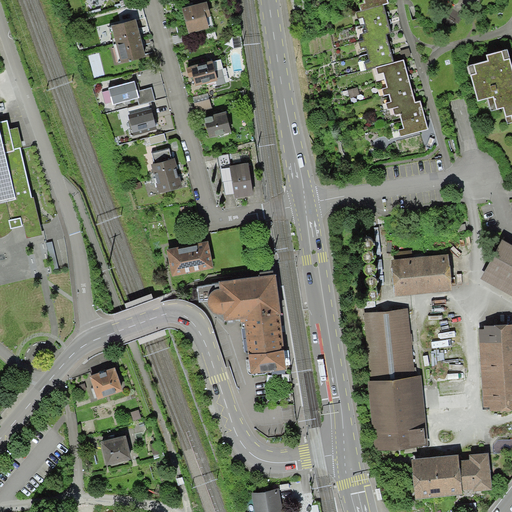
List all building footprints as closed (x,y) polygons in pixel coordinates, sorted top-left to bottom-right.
[(362,0),(365,9),(389,3),(388,0),(362,0)] [(183,9),(191,36),(214,30),(206,3),(183,9)] [(136,19),(112,26),(117,46),(141,39),(136,19)] [(241,35),(233,36),(234,47),(243,46),(241,35)] [(117,46),(122,64),(146,57),(141,39),(117,46)] [(511,59),(510,52),(492,57),(494,63),(472,69),(481,103),(491,101),(495,114),(506,111),(510,128),(511,127),(511,59)] [(222,58),(194,64),(198,82),(217,78),(218,83),(227,81),(222,58)] [(404,63),(379,71),(401,142),(433,132),(424,102),(417,104),(404,63)] [(135,81),(108,88),(109,90),(112,102),(112,104),(137,98),(139,97),(138,91),(135,81)] [(151,87),(138,91),(139,97),(137,98),(139,105),(155,101),(151,87)] [(112,102),(109,90),(103,92),(106,103),(112,102)] [(208,93),(193,97),(194,103),(210,99),(208,93)] [(210,99),(194,103),(197,112),(212,108),(210,99)] [(240,99),(233,100),(234,108),(242,106),(240,99)] [(228,108),(204,114),(209,136),(233,130),(228,108)] [(152,109),(128,115),(134,136),(157,129),(152,109)] [(23,226),(27,238),(35,237),(43,234),(33,197),(32,197),(31,195),(21,149),(20,147),(22,147),(18,127),(9,129),(7,120),(0,121),(0,237),(1,238),(5,236),(8,233),(11,231),(12,228),(23,226)] [(164,133),(149,137),(151,145),(166,141),(164,133)] [(152,161),(156,176),(180,169),(176,154),(172,155),(170,147),(153,151),(155,160),(152,161)] [(229,152),(217,154),(225,194),(235,192),(236,196),(256,193),(250,160),(231,163),(229,152)] [(156,176),(159,190),(184,184),(180,169),(156,176)] [(141,180),(132,182),(133,189),(143,187),(141,180)] [(192,204),(180,206),(181,213),(194,211),(192,204)] [(511,291),(511,242),(502,237),(480,276),(511,291)] [(211,240),(169,247),(174,274),(181,273),(211,267),(215,267),(211,240)] [(53,242),(46,243),(53,271),(59,270),(55,254),(53,242)] [(447,253),(391,257),(394,294),(449,289),(447,253)] [(273,275),(221,280),(197,285),(198,301),(209,300),(213,308),(220,310),(225,316),(242,314),(243,327),(247,326),(253,369),(284,365),(273,275)] [(403,310),(368,314),(375,382),(410,379),(407,345),(413,345),(412,333),(405,334),(403,310)] [(511,320),(477,323),(484,406),(511,403),(511,320)] [(117,367),(93,376),(101,398),(125,390),(117,367)] [(410,379),(375,382),(382,445),(424,440),(423,426),(416,427),(410,379)] [(129,436),(104,441),(109,465),(134,459),(129,436)] [(466,492),(465,487),(476,486),(476,490),(495,488),(491,451),(472,452),(473,458),(462,459),(462,453),(412,458),(413,497),(466,492)] [(284,511),(280,488),(254,492),(257,511),(284,511)]
